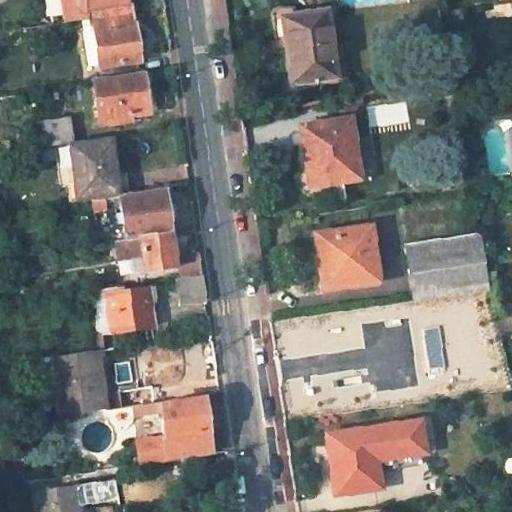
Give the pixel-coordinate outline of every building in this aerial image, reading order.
[(59,0),(49,0),(51,16),(62,15),(59,0)] [(70,0),(74,19),(79,18),(82,18),(79,0),(70,0)] [(79,0),(82,18),(132,11),(131,2),(128,2),(127,0),(79,0)] [(91,66),(93,78),(138,71),(137,59),(139,59),(132,11),(82,18),(79,18),(86,66),(91,66)] [(336,80),(327,12),(281,18),(290,86),(336,80)] [(77,67),(86,66),(79,18),(74,19),(70,20),(77,67)] [(151,69),(140,71),(146,113),(157,111),(151,69)] [(138,71),(93,78),(100,124),(121,121),(121,115),(146,113),(140,71),(138,71)] [(68,142),(72,142),(68,117),(43,121),(47,145),(68,142)] [(47,145),(43,121),(35,122),(39,146),(47,145)] [(348,121),(298,128),(306,187),(356,180),(348,121)] [(110,136),(72,142),(68,142),(77,199),(118,193),(110,136)] [(163,188),(118,195),(125,239),(169,233),(163,188)] [(370,228),(316,235),(324,288),(378,281),(370,228)] [(169,233),(125,239),(114,241),(117,257),(141,254),(144,270),(174,267),(169,233)] [(410,303),(488,292),(480,236),(402,247),(410,303)] [(183,276),(188,276),(203,274),(200,254),(183,257),(184,265),(181,265),(183,276)] [(205,292),(203,274),(188,276),(191,294),(205,292)] [(104,288),(107,287),(106,275),(94,277),(95,289),(104,288)] [(107,287),(104,288),(110,331),(151,325),(145,287),(126,289),(125,285),(107,287)] [(343,322),(347,379),(422,374),(418,317),(343,322)] [(97,350),(49,357),(57,416),(120,406),(117,387),(103,388),(97,350)] [(138,438),(141,464),(203,455),(199,430),(208,429),(203,397),(160,403),(159,400),(133,404),(135,415),(162,411),(165,435),(138,438)] [(420,422),(325,436),(334,497),(381,490),(377,462),(425,455),(420,422)] [(211,454),(208,429),(199,430),(203,455),(211,454)] [(232,483),(207,487),(209,506),(235,503),(232,483)] [(78,511),(75,484),(33,491),(36,511),(78,511)]
